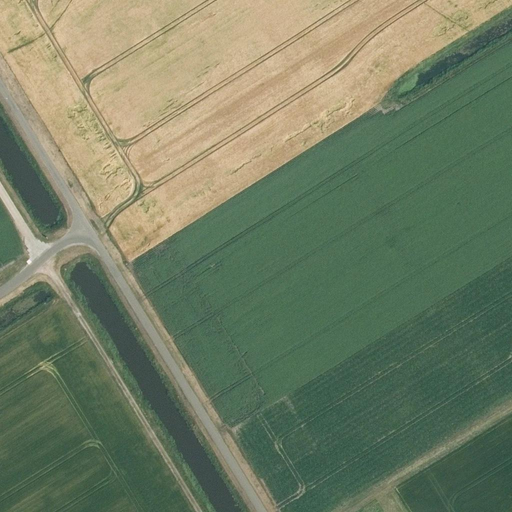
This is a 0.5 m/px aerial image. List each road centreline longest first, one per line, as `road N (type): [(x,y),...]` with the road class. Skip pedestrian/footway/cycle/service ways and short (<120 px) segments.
road 1 (unclassified): [(262,511),(85,226)]
road 2 (unclassified): [(85,226),(0,85)]
